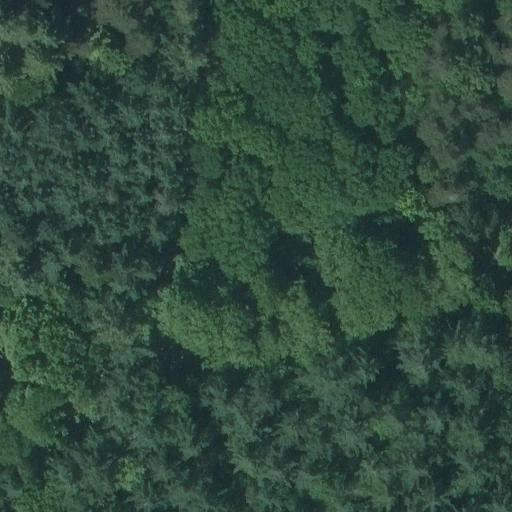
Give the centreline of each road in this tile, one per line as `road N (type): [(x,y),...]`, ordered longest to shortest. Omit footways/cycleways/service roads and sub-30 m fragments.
road 1 (track): [(504,221),(153,325)]
road 2 (track): [(216,0),(153,325)]
road 3 (track): [(274,290),(292,511)]
road 4 (track): [(153,325),(88,511)]
